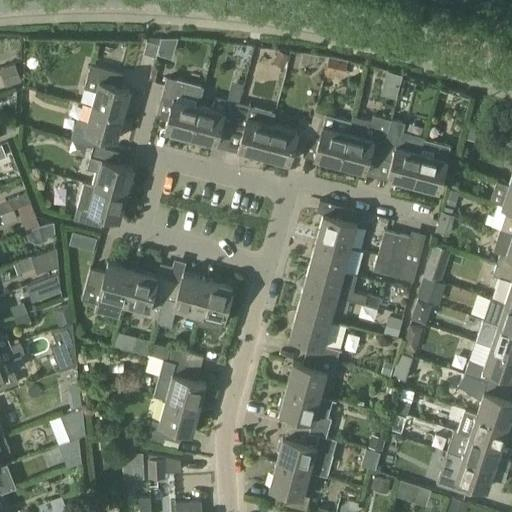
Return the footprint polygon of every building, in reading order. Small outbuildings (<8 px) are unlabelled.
[(177,36),(162,36),(160,43),(157,53),(172,57),(178,36),(177,36)] [(148,40),(144,53),(156,56),(159,44),(148,40)] [(337,69),(344,71),(347,62),(330,57),(325,74),(335,77),(337,69)] [(14,64),(3,68),(8,83),(20,79),(14,64)] [(92,105),(123,113),(124,111),(127,110),(130,102),(127,100),(130,88),(121,85),(124,73),(90,64),(84,87),(96,91),(92,105)] [(189,141),(199,104),(203,87),(166,77),(156,115),(168,118),(165,128),(174,131),(172,137),(189,141)] [(231,129),(238,103),(227,99),(215,96),(213,107),(199,104),(189,141),(205,145),(207,139),(216,142),(220,127),(231,129)] [(264,155),(272,123),(275,111),(239,102),(239,103),(238,103),(231,129),(242,132),(238,148),(264,155)] [(71,138),(93,145),(94,145),(98,146),(98,145),(101,135),(116,139),(123,113),(92,105),(88,121),(76,118),(74,127),(71,138)] [(312,122),(311,122),(300,119),(297,130),(272,123),(275,112),(275,111),(272,123),(264,155),(289,161),(293,146),(304,149),(308,138),(307,137),(312,122)] [(340,163),(348,131),(351,120),(314,111),(311,122),(312,122),(307,137),(308,138),(304,149),(303,155),(313,158),(314,156),(340,163)] [(380,157),(388,130),(391,118),(373,113),(371,121),(353,116),(351,120),(348,131),(340,163),(341,163),(343,168),(349,170),(354,167),(365,170),(369,154),(380,157)] [(413,182),(421,151),(425,138),(424,138),(421,151),(396,144),(399,133),(396,132),(399,121),(391,118),(388,130),(380,157),(392,160),(387,176),(413,182)] [(468,123),(464,136),(473,139),(477,126),(468,123)] [(413,182),(439,189),(450,145),(425,138),(421,151),(413,182)] [(84,181),(95,184),(126,193),(127,192),(131,191),(134,181),(131,178),(133,167),(118,163),(121,152),(98,145),(98,146),(94,145),(93,145),(87,167),(96,170),(93,183),(84,181)] [(450,186),(458,189),(460,181),(452,178),(450,186)] [(84,181),(77,206),(74,218),(101,226),(104,214),(120,218),(126,193),(95,184),(84,181)] [(511,183),(509,182),(502,204),(507,206),(511,207),(511,183)] [(13,208),(21,205),(31,201),(27,191),(9,198),(13,208)] [(511,207),(507,206),(500,227),(511,230),(511,207)] [(316,237),(350,246),(357,221),(323,212),(316,237)] [(53,221),(41,225),(42,238),(56,233),(56,222),(53,221)] [(71,228),(68,241),(93,247),(96,234),(71,228)] [(497,262),(497,263),(511,267),(511,231),(501,228),(495,246),(494,246),(500,252),(497,262)] [(389,262),(391,257),(398,232),(384,229),(376,259),(389,262)] [(398,232),(391,257),(404,261),(404,260),(407,247),(410,236),(398,232)] [(309,261),(344,270),(350,246),(316,237),(309,261)] [(434,243),(424,274),(440,279),(450,249),(434,243)] [(37,271),(59,263),(57,246),(31,256),(35,265),(37,271)] [(407,247),(404,260),(404,261),(417,264),(421,251),(407,247)] [(417,264),(404,261),(391,257),(389,262),(387,272),(413,280),(417,264)] [(376,259),(373,269),(387,272),(389,262),(376,259)] [(100,295),(123,302),(133,268),(108,261),(105,271),(90,266),(82,297),(98,302),(100,295)] [(303,285),(337,294),(350,298),(364,302),(378,306),(381,295),(367,292),(367,293),(353,290),(357,274),(344,270),(309,261),(303,285)] [(511,267),(497,263),(493,273),(499,275),(492,297),(505,301),(511,303),(511,267)] [(133,268),(123,302),(147,308),(146,315),(158,318),(167,287),(169,278),(133,268)] [(58,271),(26,284),(32,300),(61,289),(60,287),(59,273),(58,271)] [(169,278),(167,287),(158,318),(157,323),(171,327),(177,306),(199,312),(208,278),(183,271),(181,281),(169,278)] [(428,299),(434,278),(423,274),(417,295),(428,299)] [(208,278),(199,312),(196,323),(221,329),(233,285),(208,278)] [(296,310),(331,319),(334,307),(347,311),(350,298),(337,294),(303,285),(296,310)] [(511,303),(505,301),(492,297),(491,296),(483,318),(498,323),(511,327),(511,303)] [(417,297),(410,317),(426,322),(432,302),(417,297)] [(296,310),(289,335),(309,340),(305,351),(336,359),(340,347),(324,342),(331,319),(296,310)] [(511,327),(498,323),(483,318),(476,339),(491,344),(511,351),(511,327)] [(60,349),(75,344),(73,321),(52,329),(60,349)] [(423,325),(410,321),(402,346),(416,350),(423,325)] [(0,331),(0,348),(20,340),(11,344),(6,331),(1,333),(0,331)] [(115,344),(146,351),(149,339),(117,332),(115,344)] [(20,340),(0,348),(0,388),(18,381),(13,369),(7,371),(4,362),(14,358),(14,355),(24,351),(20,340)] [(511,351),(491,344),(485,362),(469,357),(466,369),(464,372),(473,375),(499,383),(503,372),(511,375),(511,351)] [(169,359),(200,367),(203,355),(172,346),(169,359)] [(336,359),(305,351),(302,363),(293,360),(292,361),(293,362),(286,385),(320,394),(327,370),(333,372),(336,359)] [(392,372),(402,376),(411,355),(401,351),(392,372)] [(165,397),(200,406),(206,382),(197,379),(200,367),(169,359),(169,360),(162,359),(154,394),(165,397)] [(499,383),(473,375),(464,372),(458,382),(481,398),(477,412),(511,423),(511,399),(495,394),(499,383)] [(296,427),(326,435),(331,416),(327,415),(332,398),(320,394),(286,385),(284,395),(281,397),(278,405),(280,409),(279,410),(289,412),(286,424),(289,425),(296,427)] [(165,397),(159,421),(153,419),(149,433),(180,441),(183,429),(193,431),(200,406),(165,397)] [(398,397),(395,409),(407,413),(411,401),(398,397)] [(81,429),(79,407),(61,414),(68,434),(81,429)] [(511,423),(477,412),(476,413),(465,409),(458,430),(469,433),(502,444),(505,434),(511,436),(511,423)] [(326,435),(296,427),(289,425),(286,436),(283,436),(282,437),(283,437),(279,439),(277,447),(279,450),(276,460),(326,474),(336,438),(326,435)] [(502,444),(469,433),(469,434),(453,429),(446,450),(462,455),(508,470),(511,459),(498,454),(502,444)] [(0,465),(1,465),(0,461),(0,452),(10,449),(5,436),(0,437),(0,465)] [(59,443),(65,458),(81,452),(79,436),(59,443)] [(360,463),(375,468),(380,451),(365,447),(360,463)] [(143,450),(123,451),(123,470),(144,469),(143,450)] [(508,470),(462,455),(446,450),(435,482),(444,485),(470,494),(474,483),(487,487),(491,477),(504,481),(508,470)] [(180,458),(149,452),(150,475),(165,474),(165,470),(181,469),(180,458)] [(326,474),(276,460),(270,484),(269,484),(269,485),(279,488),(275,500),(306,509),(310,495),(304,493),(310,470),(326,475),(326,474)] [(375,476),(372,486),(387,491),(390,480),(375,476)] [(346,482),(344,492),(359,496),(361,486),(346,482)] [(40,511),(66,511),(70,511),(65,492),(37,499),(40,511)] [(151,511),(150,496),(139,497),(140,511),(151,511)] [(201,511),(201,500),(176,501),(176,511),(201,511)]
